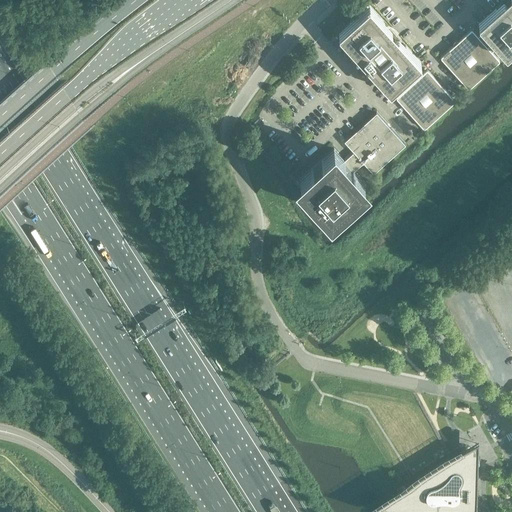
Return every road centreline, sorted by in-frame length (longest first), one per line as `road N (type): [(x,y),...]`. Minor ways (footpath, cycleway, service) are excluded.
road 1 (motorway): [(273,511),(0,79)]
road 2 (unclassified): [(292,347),(260,294),(256,224),(225,137),(227,118),(260,68),(330,0)]
road 3 (motorway): [(35,211),(223,511)]
road 4 (primary): [(0,155),(96,68),(190,0)]
road 5 (primary): [(136,0),(0,117)]
